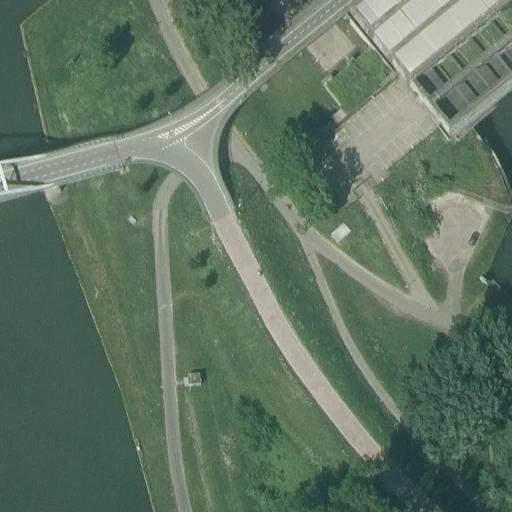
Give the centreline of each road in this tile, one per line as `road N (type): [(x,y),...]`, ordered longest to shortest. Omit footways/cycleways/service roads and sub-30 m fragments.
road 1 (unclassified): [(432,511),(289,344),(180,137)]
road 2 (unclassified): [(511,355),(426,314),(314,243),(199,96)]
road 3 (unclassified): [(0,188),(180,137)]
